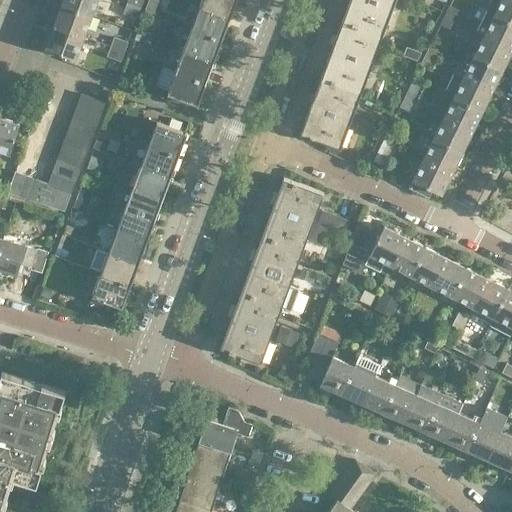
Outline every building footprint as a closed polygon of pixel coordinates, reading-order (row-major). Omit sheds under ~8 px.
[(63,0),(62,4),(91,15),(96,0),(63,0)] [(125,0),(124,3),(139,8),(141,0),(125,0)] [(148,0),(145,9),(155,13),(160,0),(148,0)] [(201,0),(199,6),(229,18),(236,0),(201,0)] [(374,0),(349,0),(342,20),(383,35),(393,7),(374,0)] [(511,0),(494,0),(489,11),(495,14),(511,22),(511,0)] [(124,3),(121,14),(135,19),(139,8),(124,3)] [(62,4),(54,26),(83,37),(91,15),(62,4)] [(199,6),(191,28),(221,39),(229,18),(199,6)] [(446,15),(460,22),(465,13),(451,6),(446,15)] [(155,13),(145,9),(143,15),(153,19),(155,13)] [(478,31),(485,35),(511,48),(511,47),(511,22),(495,14),(489,11),(478,31)] [(441,24),(455,31),(460,22),(446,15),(441,24)] [(342,20),(331,48),(372,63),(383,35),(342,20)] [(54,26),(46,48),(75,59),(83,37),(54,26)] [(191,28),(183,49),(213,60),(221,39),(191,28)] [(147,37),(137,33),(134,41),(144,44),(147,37)] [(485,35),(475,55),(502,68),(511,48),(485,35)] [(112,37),(109,47),(123,52),(127,42),(112,37)] [(402,53),(416,58),(420,50),(406,45),(402,53)] [(109,47),(105,57),(119,62),(123,52),(109,47)] [(425,56),(438,63),(443,54),(429,47),(425,56)] [(331,48),(321,76),(361,91),(372,63),(331,48)] [(183,49),(175,71),(205,82),(213,60),(183,49)] [(458,72),(465,76),(492,89),(502,68),(475,55),(469,66),(461,65),(458,72)] [(420,66),(433,72),(438,63),(424,56),(420,66)] [(205,82),(175,71),(167,93),(197,105),(205,82)] [(447,93),(454,97),(482,110),(492,89),(465,76),(458,72),(447,93)] [(321,76),(310,104),(351,120),(361,91),(321,76)] [(423,97),(411,91),(407,100),(419,106),(423,97)] [(82,94),(78,106),(100,114),(104,102),(82,94)] [(482,110),(454,97),(448,109),(441,106),(437,114),(444,117),(472,131),(482,110)] [(419,106),(407,100),(402,109),(414,115),(419,106)] [(310,104),(300,133),(340,148),(351,120),(310,104)] [(78,106),(73,117),(96,125),(100,114),(78,106)] [(0,117),(0,150),(10,153),(19,124),(0,117)] [(73,117),(69,127),(92,136),(96,125),(73,117)] [(444,117),(434,138),(462,151),(472,131),(444,117)] [(156,121),(148,143),(179,155),(187,132),(156,121)] [(69,127),(65,139),(87,147),(92,136),(69,127)] [(402,136),(389,129),(386,134),(384,139),(397,145),(402,136)] [(434,138),(423,158),(451,172),(462,151),(434,138)] [(65,139),(61,150),(83,158),(87,147),(65,139)] [(397,145),(384,139),(374,160),(387,166),(397,145)] [(104,142),(98,140),(95,148),(101,149),(104,142)] [(148,143),(140,165),(171,176),(179,155),(148,143)] [(61,150),(57,161),(79,169),(83,158),(61,150)] [(96,150),(89,169),(98,172),(105,153),(96,150)] [(451,172),(423,158),(409,188),(428,197),(432,189),(441,193),(451,172)] [(57,161),(53,172),(75,180),(79,169),(57,161)] [(140,165),(132,187),(163,198),(171,176),(140,165)] [(15,171),(8,189),(20,194),(26,175),(15,171)] [(53,172),(48,183),(71,192),(75,180),(53,172)] [(26,175),(20,194),(31,198),(38,179),(26,175)] [(284,177),(274,204),(314,219),(324,192),(284,177)] [(38,179),(31,198),(64,210),(71,192),(48,183),(38,179)] [(132,187),(124,209),(155,220),(163,198),(132,187)] [(89,196),(80,193),(75,207),(83,210),(89,196)] [(0,195),(0,204),(7,206),(9,198),(0,195)] [(274,204),(263,232),(303,247),(314,219),(274,204)] [(124,209),(116,230),(147,242),(155,220),(124,209)] [(349,221),(322,212),(318,223),(345,232),(349,221)] [(379,235),(357,223),(343,263),(361,272),(366,263),(387,274),(391,265),(405,236),(384,226),(379,235)] [(116,230),(108,252),(139,263),(147,242),(116,230)] [(303,247),(263,232),(252,262),(292,276),(303,247)] [(405,236),(391,265),(405,272),(403,276),(410,280),(426,247),(405,236)] [(3,238),(0,246),(0,267),(17,273),(18,272),(29,275),(31,269),(42,272),(49,252),(26,245),(3,238)] [(426,247),(410,280),(416,283),(419,279),(431,286),(446,257),(426,247)] [(108,252),(100,274),(131,285),(139,263),(108,252)] [(467,267),(446,257),(431,286),(452,296),(467,267)] [(292,276),(252,262),(242,290),(282,305),(292,276)] [(467,267),(452,296),(473,307),(487,277),(467,267)] [(318,274),(303,269),(300,279),(315,284),(318,274)] [(100,274),(92,295),(94,295),(88,311),(116,321),(122,306),(123,306),(131,285),(100,274)] [(473,307),(469,314),(490,324),(508,288),(487,277),(473,307)] [(42,296),(49,298),(52,289),(45,286),(42,296)] [(490,324),(489,326),(509,336),(511,331),(511,289),(508,288),(490,324)] [(242,290),(231,318),(255,327),(271,333),(282,305),(242,290)] [(375,305),(392,314),(399,299),(382,291),(375,305)] [(426,297),(416,293),(411,304),(420,309),(426,297)] [(436,301),(427,296),(420,309),(429,314),(436,301)] [(468,317),(458,313),(452,326),(461,331),(468,317)] [(255,327),(231,318),(221,346),(260,362),(271,333),(255,327)] [(396,325),(384,320),(378,332),(390,337),(396,325)] [(301,335),(282,328),(279,336),(297,343),(301,335)] [(308,352),(330,362),(320,383),(342,393),(354,364),(337,356),(337,358),(333,356),(339,340),(318,329),(308,352)] [(297,343),(279,336),(276,344),(294,351),(297,343)] [(477,350),(455,340),(451,348),(473,359),(477,350)] [(435,353),(437,347),(427,342),(424,348),(435,353)] [(498,360),(486,353),(481,362),(494,368),(498,360)] [(354,364),(342,393),(363,402),(376,374),(379,367),(366,361),(363,368),(354,364)] [(277,376),(289,380),(294,367),(282,363),(277,376)] [(511,366),(506,364),(501,373),(511,378),(511,366)] [(481,383),(486,371),(478,367),(473,379),(481,383)] [(0,504),(9,474),(37,482),(42,465),(39,464),(57,407),(60,408),(65,391),(1,371),(0,375),(0,389),(0,504)] [(376,374),(363,402),(384,412),(396,383),(398,379),(391,376),(389,380),(376,374)] [(421,383),(400,374),(398,379),(396,383),(384,412),(405,421),(421,383)] [(421,383),(405,421),(426,430),(443,393),(421,383)] [(439,402),(426,430),(446,439),(459,411),(463,402),(443,393),(439,402)] [(483,418),(503,428),(510,415),(489,405),(483,418)] [(206,418),(199,437),(231,448),(237,432),(248,436),(252,423),(244,421),(239,410),(228,406),(223,424),(206,418)] [(459,411),(446,439),(468,449),(480,421),(459,411)] [(480,421),(468,449),(488,458),(501,430),(480,421)] [(511,435),(501,430),(488,458),(509,468),(511,462),(511,435)] [(199,437),(193,458),(225,468),(231,448),(199,437)] [(256,448),(254,456),(261,459),(264,451),(256,448)] [(261,459),(254,456),(251,465),(258,468),(261,459)] [(193,458),(187,477),(218,487),(225,468),(193,458)] [(330,494),(336,498),(326,511),(355,511),(350,508),(375,473),(355,459),(330,494)] [(187,477),(180,496),(212,506),(218,487),(187,477)] [(244,487),(241,495),(249,498),(251,490),(244,487)] [(249,498),(241,495),(238,503),(246,505),(249,498)] [(180,496),(174,511),(210,511),(212,506),(180,496)]
